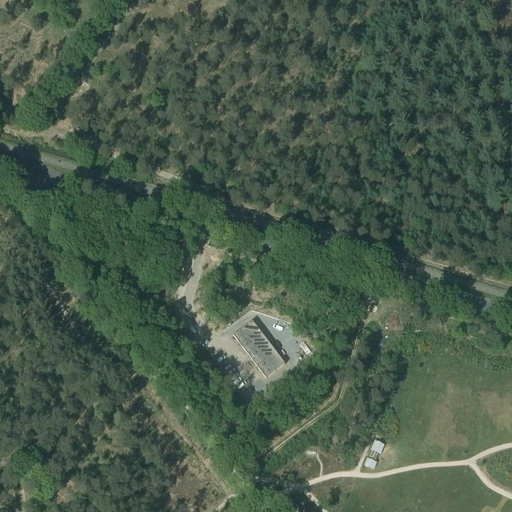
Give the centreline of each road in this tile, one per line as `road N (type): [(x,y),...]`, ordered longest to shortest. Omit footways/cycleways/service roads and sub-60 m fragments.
road 1 (track): [(511,289),(0,121)]
road 2 (primary): [(511,314),(0,162)]
road 3 (track): [(263,508),(26,195),(19,167)]
road 4 (track): [(511,338),(371,298),(337,402),(240,475)]
road 5 (track): [(31,130),(129,0)]
